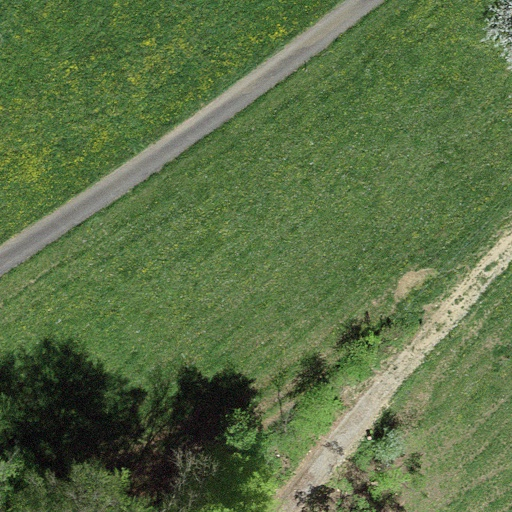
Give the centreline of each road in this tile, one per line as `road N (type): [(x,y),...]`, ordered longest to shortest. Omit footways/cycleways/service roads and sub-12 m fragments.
road 1 (unclassified): [(0,259),(182,137),(362,0)]
road 2 (track): [(511,241),(276,511)]
